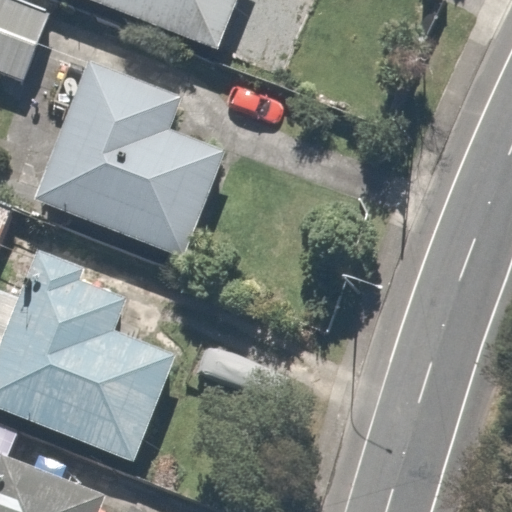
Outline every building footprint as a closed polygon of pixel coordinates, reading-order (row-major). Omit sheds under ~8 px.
[(50,12),(21,0),(0,0),(0,75),(19,83),(50,12)] [(85,0),(217,49),(235,0),(85,0)] [(194,263),(237,156),(168,129),(179,101),(94,67),(40,201),(194,263)] [(0,253),(15,216),(0,210),(0,253)] [(192,359),(128,331),(153,274),(110,255),(96,288),(43,264),(30,295),(6,284),(0,298),(0,402),(145,466),(192,359)] [(0,511),(110,511),(118,493),(15,452),(0,489),(0,511)]
